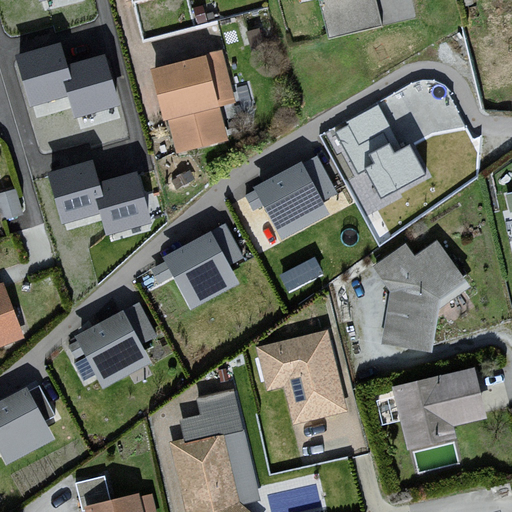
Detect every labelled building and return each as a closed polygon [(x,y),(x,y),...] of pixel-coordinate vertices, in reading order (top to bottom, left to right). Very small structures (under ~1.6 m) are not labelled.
[(12,0),(15,9),(45,0),(12,0)] [(55,0),(59,13),(94,3),(93,0),(55,0)] [(128,0),(130,8),(160,0),(128,0)] [(29,65),(48,126),(87,114),(75,75),(68,53),(29,65)] [(224,53),(149,73),(175,155),(228,143),(222,114),(238,111),(224,53)] [(92,130),(126,119),(110,65),(75,75),(87,114),(92,130)] [(348,124),(335,131),(358,174),(366,171),(381,199),(428,174),(411,142),(394,151),(391,144),(397,141),(378,105),(346,121),(348,124)] [(317,156),(257,188),(282,235),(327,211),(321,200),(337,192),(317,156)] [(60,182),(78,243),(117,231),(106,192),(99,170),(60,182)] [(122,247),(157,236),(141,182),(106,192),(117,231),(122,247)] [(212,232),(165,257),(193,309),(240,283),(212,232)] [(406,243),(372,268),(390,293),(382,346),(434,351),(443,307),(471,286),(438,240),(415,257),(406,243)] [(280,270),(289,287),(325,268),(316,252),(280,270)] [(0,349),(24,341),(4,285),(0,286),(0,349)] [(124,310),(76,336),(104,389),(152,363),(124,310)] [(326,335),(258,349),(265,393),(285,387),(295,427),(345,415),(326,335)] [(477,367),(392,387),(407,449),(455,438),(453,428),(490,420),(477,367)] [(25,387),(0,400),(0,450),(6,463),(54,439),(44,421),(53,416),(40,391),(30,396),(25,387)] [(221,438),(170,445),(186,511),(242,511),(239,509),(221,438)] [(139,496),(87,510),(87,511),(154,511),(151,499),(143,501),(139,496)]
